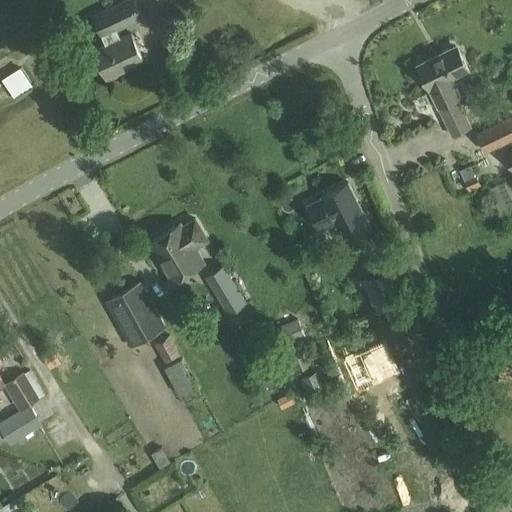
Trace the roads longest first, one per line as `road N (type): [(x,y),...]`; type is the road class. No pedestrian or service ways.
road 1 (tertiary): [(502,511),(340,37)]
road 2 (tertiary): [(0,210),(340,37)]
